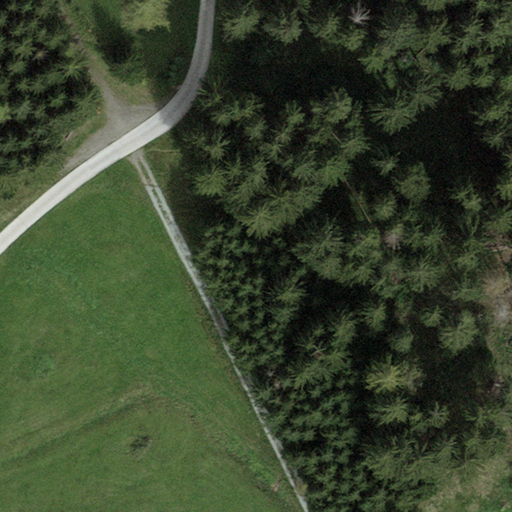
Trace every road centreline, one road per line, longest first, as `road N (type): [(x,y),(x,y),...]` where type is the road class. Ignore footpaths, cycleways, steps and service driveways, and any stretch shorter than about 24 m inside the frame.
road 1 (track): [(128,148),(307,511)]
road 2 (track): [(128,148),(177,107),(203,52),(208,0)]
road 3 (track): [(51,0),(128,148)]
road 4 (track): [(0,245),(128,148)]
